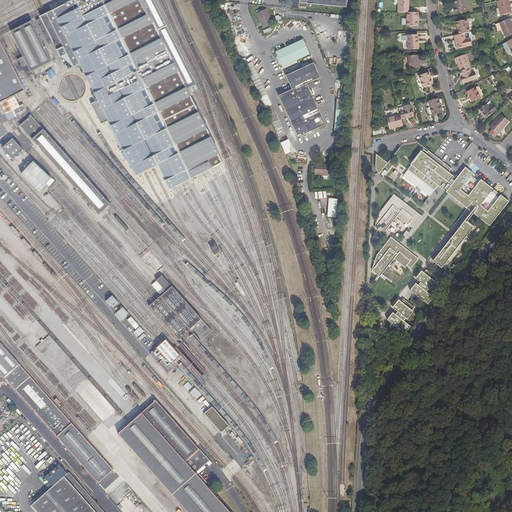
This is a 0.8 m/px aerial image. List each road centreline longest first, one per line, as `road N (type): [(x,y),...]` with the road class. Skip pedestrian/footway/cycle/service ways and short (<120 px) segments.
road 1 (tertiary): [(467,275),(377,395),(365,434),(360,511)]
road 2 (residential): [(459,126),(430,0)]
